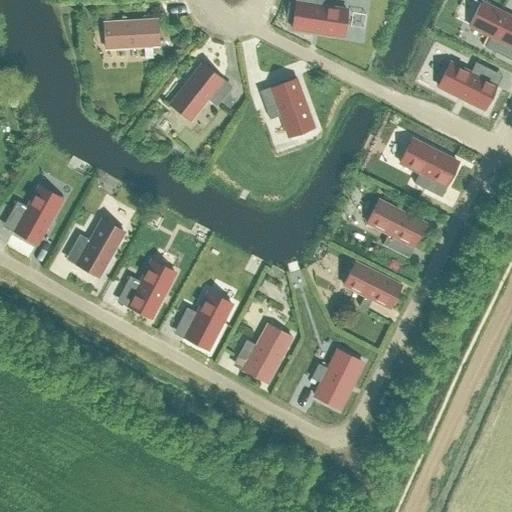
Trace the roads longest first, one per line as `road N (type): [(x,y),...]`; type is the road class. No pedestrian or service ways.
road 1 (track): [(0,258),(334,441),(352,434),(511,118)]
road 2 (track): [(410,511),(511,287)]
